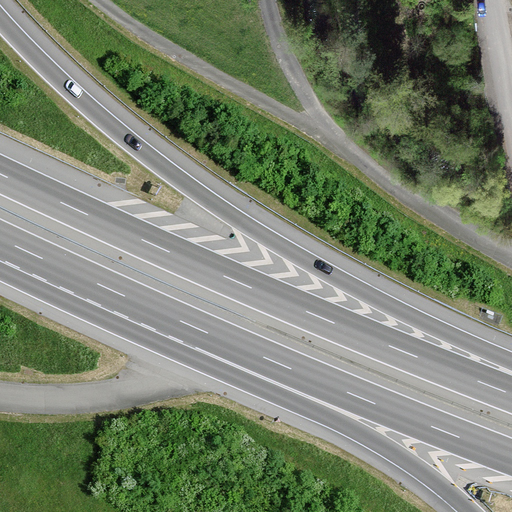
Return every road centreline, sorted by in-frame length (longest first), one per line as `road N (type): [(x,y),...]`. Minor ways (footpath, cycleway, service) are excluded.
road 1 (motorway): [(511,371),(206,199),(94,113),(0,18)]
road 2 (motorway): [(511,394),(0,173)]
road 3 (unclassified): [(267,0),(280,45),(330,131),(429,210),(511,255)]
road 4 (motorway): [(202,330),(511,457)]
road 5 (motorway): [(202,330),(415,466),(471,511)]
road 6 (track): [(330,131),(191,61),(98,0)]
road 7 (motorway): [(0,238),(202,330)]
